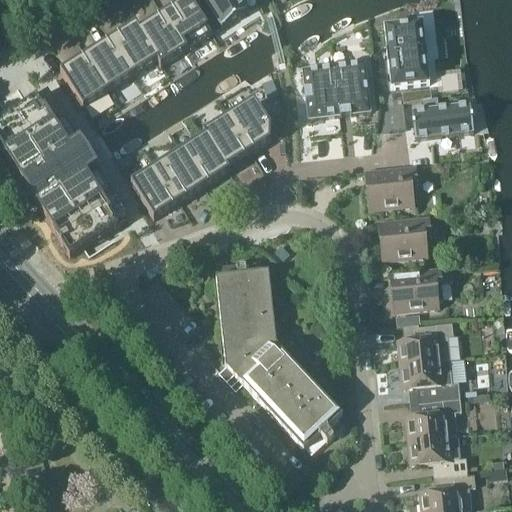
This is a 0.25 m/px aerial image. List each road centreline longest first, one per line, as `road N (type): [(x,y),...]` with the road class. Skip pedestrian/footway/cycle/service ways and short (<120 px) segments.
road 1 (residential): [(382,511),(354,268),(339,236),(314,219),(272,216)]
road 2 (secondary): [(244,511),(39,299)]
road 3 (residential): [(272,216),(39,299)]
road 4 (residential): [(272,216),(285,182),(304,171),(403,159)]
